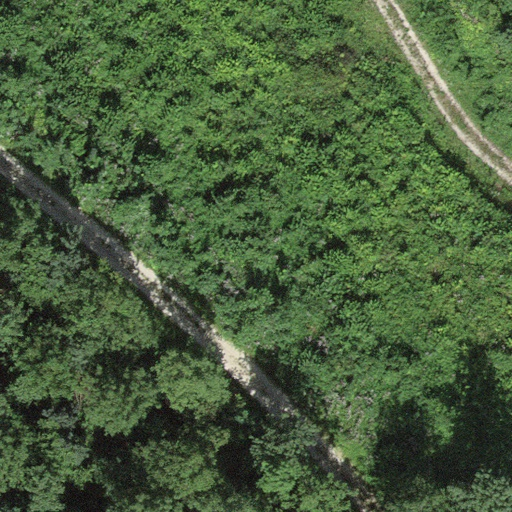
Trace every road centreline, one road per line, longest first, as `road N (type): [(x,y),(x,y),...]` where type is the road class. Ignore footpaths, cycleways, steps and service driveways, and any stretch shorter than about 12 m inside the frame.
road 1 (track): [(359,511),(247,381),(0,168)]
road 2 (track): [(247,381),(0,263)]
road 3 (track): [(389,0),(453,106),(511,169)]
